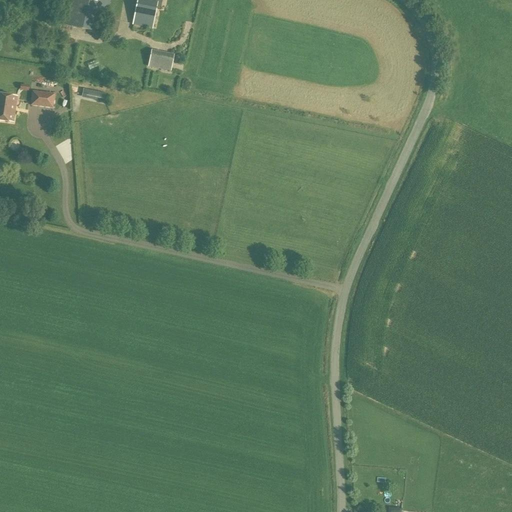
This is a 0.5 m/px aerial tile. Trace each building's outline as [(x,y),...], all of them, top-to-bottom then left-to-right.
[(103,34),(110,0),(66,0),(61,25),(103,34)] [(137,0),(132,25),(152,29),(156,10),(158,0),(137,0)] [(170,72),(173,55),(151,50),(147,67),(170,72)] [(103,102),(105,94),(87,90),(85,99),(103,102)] [(52,107),(53,93),(31,92),(30,106),(52,107)] [(0,120),(12,122),(16,98),(0,95),(0,120)]
